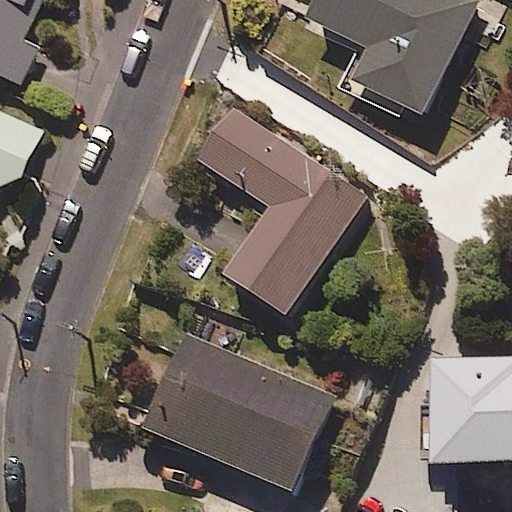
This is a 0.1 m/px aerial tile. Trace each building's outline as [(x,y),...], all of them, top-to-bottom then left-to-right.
[(58,0),(0,0),(0,82),(34,97),(50,58),(37,53),(58,0)] [(485,13),(455,0),(334,0),(315,42),(374,69),(358,105),(429,137),(485,13)] [(0,223),(8,203),(33,189),(53,138),(0,118),(0,223)] [(371,211),(240,127),(207,180),(276,224),(229,297),(291,337),(371,211)] [(341,411),(194,349),(152,450),(299,511),(341,411)] [(511,373),(435,373),(433,490),(511,490),(511,373)]
